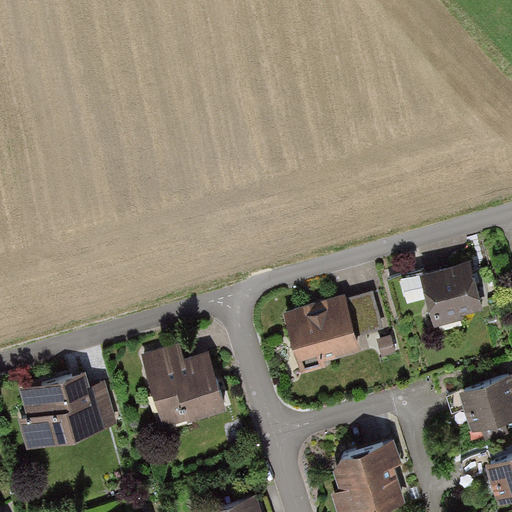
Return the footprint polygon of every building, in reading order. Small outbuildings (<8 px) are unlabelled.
[(484,305),(471,254),(420,267),(420,268),(427,294),(435,322),(464,315),(463,311),(484,305)] [(407,299),(427,294),(420,268),(401,274),(407,299)] [(348,293),(358,331),(384,325),(374,287),(348,293)] [(346,288),(285,305),(302,368),(327,361),(325,354),(362,344),(358,331),(348,293),(346,288)] [(391,332),(377,335),(382,352),(395,349),(391,332)] [(165,422),(227,403),(208,341),(183,348),(180,338),(142,349),(165,422)] [(18,414),(27,445),(117,419),(105,376),(90,381),(85,365),(21,384),(29,411),(18,414)] [(511,369),(511,368),(460,383),(473,425),(481,423),(485,438),(510,431),(505,415),(511,413),(511,369)] [(341,448),(333,465),(340,486),(332,489),(339,511),(358,511),(405,497),(395,462),(403,460),(394,433),(341,448)] [(511,447),(486,455),(499,497),(511,493),(511,447)] [(264,511),(256,486),(190,506),(191,511),(264,511)]
